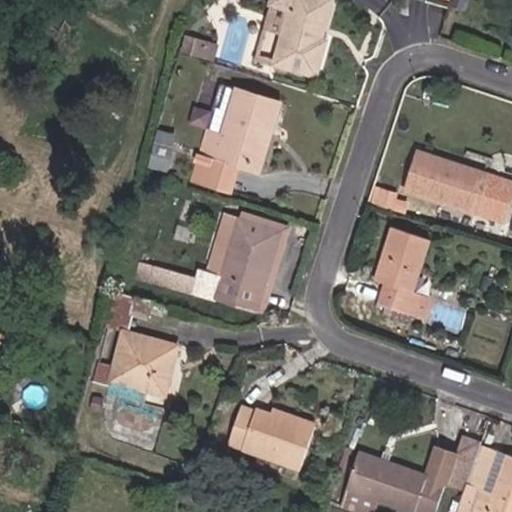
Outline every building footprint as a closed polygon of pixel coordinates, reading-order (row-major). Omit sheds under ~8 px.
[(275,0),(257,49),(276,56),(296,3),(289,0),(275,0)] [(289,0),(296,3),(276,56),(315,71),(328,39),(323,37),(337,0),(289,0)] [(219,81),(204,123),(221,130),(235,87),(219,81)] [(271,128),(280,102),(235,87),(221,130),(204,123),(196,148),(232,160),(235,155),(255,161),(260,147),(267,127),(271,128)] [(417,146),(403,183),(473,210),(475,205),(501,215),(511,187),(486,177),(488,173),(417,146)] [(196,148),(185,179),(221,192),(232,160),(196,148)] [(380,184),(377,194),(392,199),(395,190),(380,184)] [(270,232),(233,220),(218,263),(217,269),(188,259),(179,286),(244,308),(270,232)] [(426,236),(384,220),(367,272),(375,275),(366,295),(410,310),(417,290),(410,287),(426,236)] [(16,327),(22,313),(0,303),(0,395),(2,392),(0,390),(0,322),(1,321),(16,327)] [(154,374),(162,349),(117,333),(100,382),(154,400),(162,377),(154,374)] [(154,374),(162,377),(171,352),(162,349),(154,374)] [(252,417),(235,411),(221,449),(294,474),(308,430),(275,417),(273,422),(253,414),(252,417)] [(355,457),(344,495),(379,508),(390,511),(434,511),(453,458),(431,451),(422,479),(355,457)] [(489,499),(500,461),(474,451),(460,490),(472,494),(489,499)] [(489,499),(472,494),(465,511),(511,511),(511,465),(500,461),(489,499)] [(377,511),(379,508),(344,495),(337,511),(377,511)]
